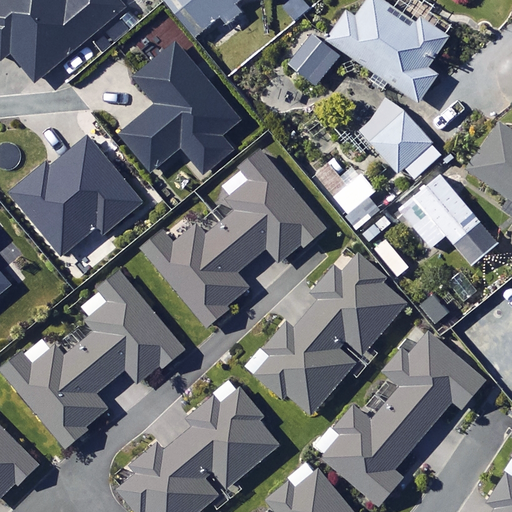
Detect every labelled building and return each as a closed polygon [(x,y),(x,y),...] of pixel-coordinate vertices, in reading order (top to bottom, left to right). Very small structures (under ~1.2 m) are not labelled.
[(0,0),(0,54),(8,64),(16,57),(40,85),(127,12),(117,0),(0,0)] [(244,0),(173,0),(204,35),(220,22),(227,30),(242,17),(235,8),(244,0)] [(406,0),(398,13),(379,0),(369,0),(357,18),(349,12),(329,41),(420,104),(440,75),(429,68),(454,32),(406,0)] [(340,57),(310,35),(288,65),(318,87),(340,57)] [(175,44),(136,77),(159,106),(123,136),(155,174),(185,149),(207,175),(233,153),(223,141),(242,125),(175,44)] [(360,132),(400,174),(404,170),(415,181),(443,154),(393,101),(360,132)] [(511,130),(502,123),(468,170),(511,201),(511,130)] [(144,207),(89,140),(52,170),(48,165),(13,194),(64,256),(97,228),(106,239),(144,207)] [(269,250),(281,266),(303,249),(306,252),(327,234),(262,154),(218,189),(238,214),(207,239),(197,227),(174,245),(165,234),(143,252),(206,329),(251,293),(237,276),(269,250)] [(473,266),(499,246),(458,195),(465,189),(447,167),(411,196),(429,218),(416,228),(433,249),(449,236),(473,266)] [(377,192),(362,174),(334,199),(350,216),(377,192)] [(345,343),(362,358),(410,303),(360,258),(344,275),(336,268),(312,295),(321,303),(296,331),(291,327),(264,357),(269,361),(257,374),(286,400),(290,396),(311,415),(355,366),(337,351),(345,343)] [(0,297),(12,287),(0,272),(0,297)] [(182,352),(118,274),(76,309),(97,334),(67,359),(47,336),(3,373),(66,449),(109,413),(96,398),(127,372),(140,387),(182,352)] [(487,382),(431,333),(409,358),(402,352),(382,375),(401,391),(372,424),(349,404),(310,449),(379,508),(404,480),(395,472),(454,404),(462,411),(487,382)] [(219,511),(244,491),(237,482),(282,445),(229,382),(185,419),(194,430),(165,455),(157,446),(133,466),(136,470),(116,488),(136,511),(201,511),(208,507),(212,511),(219,511)] [(0,503),(39,466),(0,426),(0,503)] [(352,511),(311,462),(265,501),(275,511),(352,511)] [(511,511),(511,468),(488,506),(496,511),(511,511)]
